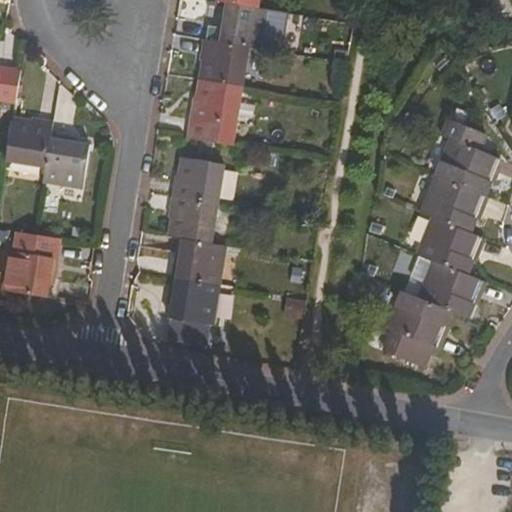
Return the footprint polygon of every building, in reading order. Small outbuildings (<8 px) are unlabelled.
[(217,0),(217,2),(227,3),(260,9),(261,0),(217,0)] [(223,23),(220,23),(217,43),(250,49),(265,51),(271,11),(260,9),(227,3),(223,23)] [(217,43),(203,41),(200,61),(204,61),(201,81),(244,88),(250,49),(217,43)] [(0,102),(15,105),(21,69),(0,65),(0,102)] [(197,101),(194,101),(188,139),(234,146),(244,88),(201,81),(197,101)] [(13,119),(6,162),(45,168),(51,136),(53,121),(33,118),(33,122),(13,119)] [(483,152),(490,136),(448,119),(441,136),(451,140),(436,177),(485,196),(500,159),(483,152)] [(43,182),(83,189),(90,146),(70,143),(71,139),(51,136),(45,168),(43,182)] [(172,198),(219,206),(226,165),(184,158),(180,179),(175,178),(172,198)] [(434,219),(470,233),(485,196),(436,177),(421,214),(434,219)] [(169,219),(173,219),(170,237),(183,239),(213,244),(219,206),(172,198),(169,219)] [(436,262),(469,275),(483,238),(470,233),(434,219),(419,255),(436,262)] [(5,292),(49,300),(52,280),(57,281),(63,240),(35,235),(15,232),(5,292)] [(213,244),(183,239),(179,260),(175,260),(172,279),(220,286),(227,247),(213,244)] [(469,275),(436,262),(421,300),(453,313),(469,319),(484,281),(469,275)] [(220,286),(172,279),(169,298),(173,299),(170,318),(214,326),(220,286)] [(431,348),(438,351),(453,313),(421,300),(404,294),(388,331),(392,333),(384,351),(423,367),(431,348)]
